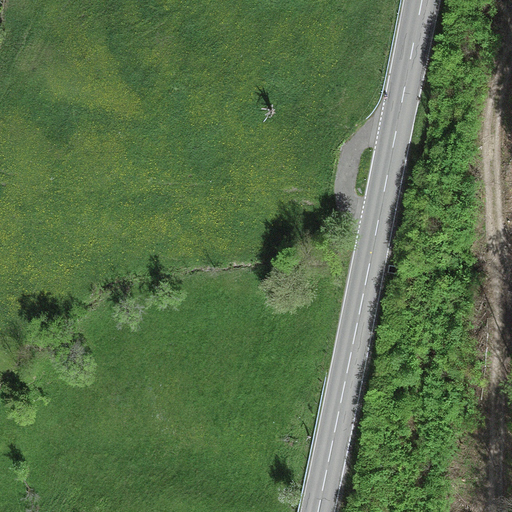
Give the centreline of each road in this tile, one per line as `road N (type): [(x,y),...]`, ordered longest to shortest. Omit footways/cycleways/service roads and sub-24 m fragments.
road 1 (primary): [(420,0),(316,511)]
road 2 (track): [(511,37),(490,131),(504,295),(496,511)]
